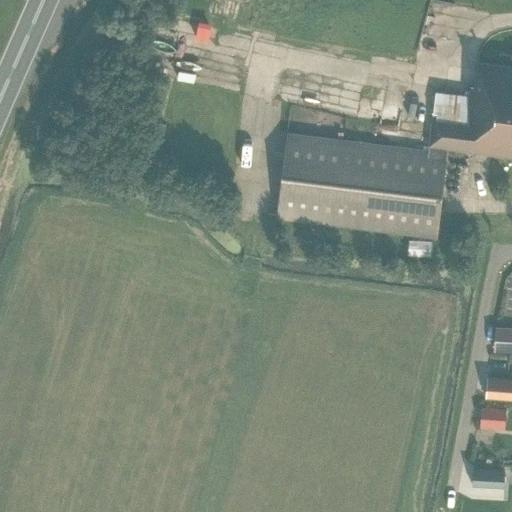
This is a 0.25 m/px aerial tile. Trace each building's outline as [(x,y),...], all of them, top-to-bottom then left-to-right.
[(511,66),(477,62),(474,85),(471,85),(469,95),(436,91),(432,125),(433,125),(430,144),(428,144),(427,150),(287,132),(276,218),(436,237),(447,147),(511,154),(511,66)] [(511,327),(495,326),(493,350),(511,351),(511,327)] [(511,378),(507,378),(498,377),(487,376),(485,398),(511,399),(511,378)] [(506,408),(482,406),(480,426),(505,428),(506,408)] [(493,468),(488,468),(485,468),(472,467),(471,486),(503,488),(504,469),(493,468)]
